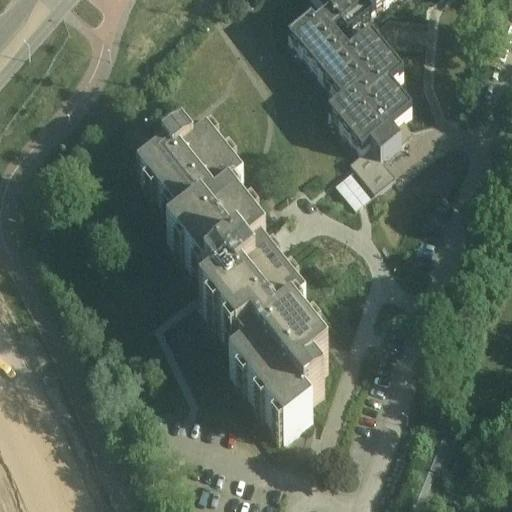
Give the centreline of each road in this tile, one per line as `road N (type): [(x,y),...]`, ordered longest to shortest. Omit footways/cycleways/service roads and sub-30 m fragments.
road 1 (residential): [(360,511),(511,76)]
road 2 (primary): [(49,511),(0,395)]
